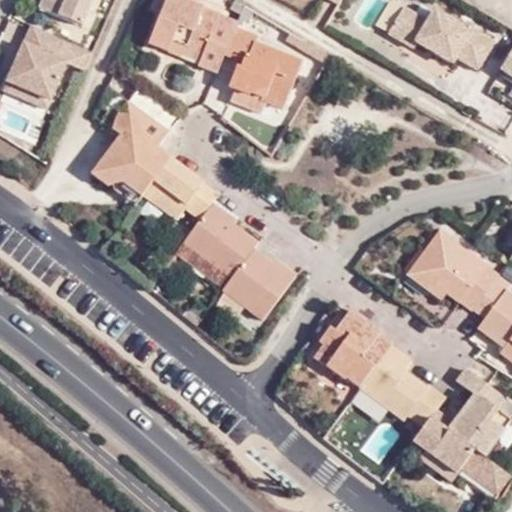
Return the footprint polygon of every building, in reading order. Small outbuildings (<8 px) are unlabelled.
[(95,0),(43,0),(39,9),(84,28),(95,0)] [(200,65),(222,75),(230,54),(240,29),(243,23),(221,13),(189,0),(169,0),(151,44),(184,58),(185,54),(202,61),(200,65)] [(189,0),(221,13),(223,6),(208,0),(189,0)] [(479,66),(497,37),(475,24),(472,28),(436,7),(430,19),(406,5),(391,31),(416,46),(420,40),(454,61),(459,54),(479,66)] [(91,52),(31,26),(6,84),(50,102),(67,63),(84,70),(91,52)] [(263,40),(240,29),(230,54),(244,60),(242,67),(237,66),(229,88),(233,89),(267,104),(287,112),(307,65),(261,46),(263,40)] [(329,68),(335,58),(308,41),(302,50),(329,68)] [(511,50),(502,68),(511,73),(511,50)] [(184,58),(200,65),(202,61),(185,54),(184,58)] [(50,102),(6,84),(2,92),(47,111),(50,102)] [(262,116),(267,104),(233,89),(228,102),(262,116)] [(481,117),(508,129),(511,120),(511,105),(490,96),(481,117)] [(161,149),(173,132),(131,100),(118,118),(108,111),(101,120),(124,137),(96,175),(109,184),(121,184),(126,183),(146,198),(148,195),(174,159),(161,149)] [(191,172),(174,159),(148,195),(180,221),(191,207),(206,219),(217,204),(224,195),(191,172)] [(120,193),(140,207),(146,198),(126,183),(121,184),(120,193)] [(206,219),(179,257),(227,294),(228,292),(259,250),(263,244),(235,223),(237,219),(217,204),(206,219)] [(464,299),(476,309),(497,280),(502,272),(443,230),(418,266),(444,285),(442,290),(448,295),(461,305),(464,299)] [(259,250),(228,292),(268,323),(302,276),(280,260),(277,263),(259,250)] [(443,302),(448,295),(442,290),(444,285),(418,266),(409,278),(443,302)] [(511,291),(497,280),(476,309),(489,318),(484,328),(511,347),(511,345),(511,291)] [(351,381),(362,391),(366,385),(395,345),(398,342),(354,309),(338,330),(332,326),(320,342),(324,346),(314,359),(348,385),(351,381)] [(413,415),(428,425),(441,408),(449,397),(415,372),(420,363),(395,345),(366,385),(410,418),(413,415)] [(467,372),(458,384),(480,399),(489,387),(467,372)] [(455,485),(461,477),(431,455),(425,463),(455,485)]
